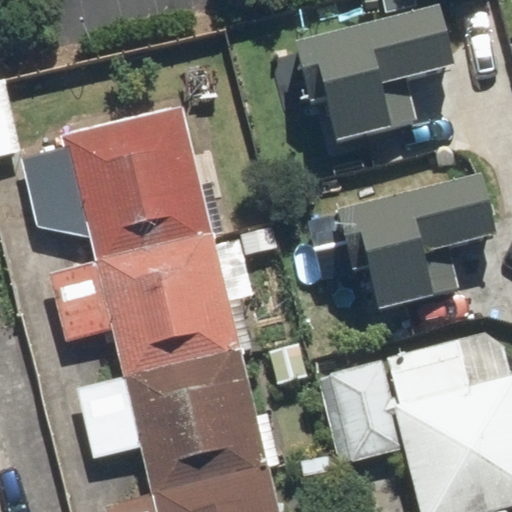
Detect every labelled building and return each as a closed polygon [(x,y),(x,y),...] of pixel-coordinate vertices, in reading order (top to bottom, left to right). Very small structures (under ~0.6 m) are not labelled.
[(448,80),(430,18),(281,62),(311,162),(385,140),(373,102),(448,80)] [(174,112),(6,155),(28,242),(74,230),(85,272),(207,240),(174,112)] [(420,276),(499,256),(481,185),(310,229),(337,337),(430,313),(420,276)] [(85,272),(39,283),(58,359),(105,347),(115,388),(237,357),(207,240),(85,272)] [(511,511),(511,416),(489,338),(310,390),(335,476),(391,460),(405,511),(511,511)] [(115,388),(69,400),(88,475),(131,464),(142,507),(267,475),(237,357),(115,388)] [(142,507),(124,511),(276,511),(267,475),(142,507)]
